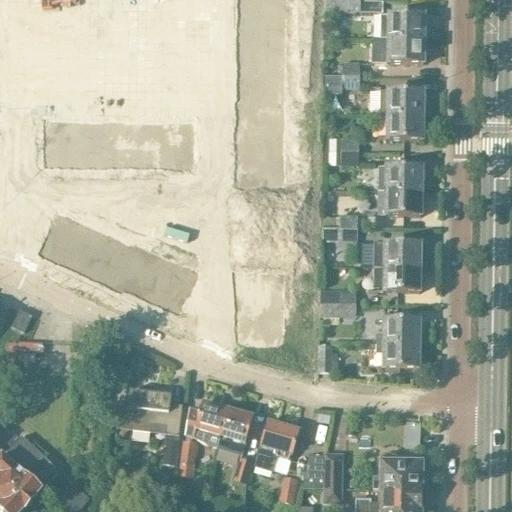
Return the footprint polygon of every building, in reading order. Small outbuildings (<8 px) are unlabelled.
[(280,0),(241,0),(242,8),(281,9),(280,0)] [(305,0),(306,10),(316,10),(315,0),(305,0)] [(359,16),(359,4),(324,4),(324,16),(359,16)] [(242,8),(241,29),(280,30),(281,9),(242,8)] [(306,10),(306,21),(315,22),(316,10),(306,10)] [(386,43),(422,43),(422,31),(424,30),(425,22),(422,21),(422,18),(380,18),(380,43),(386,43)] [(280,30),(241,29),(241,49),(280,50),(280,30)] [(305,38),(305,50),(315,51),(315,38),(305,38)] [(422,54),(422,43),(386,43),(386,66),(422,66),(422,64),(424,62),(424,55),(422,54)] [(241,49),(241,71),(280,71),(280,50),(241,49)] [(305,50),(305,62),(315,62),(315,51),(305,50)] [(341,80),(358,80),(358,66),(341,66),(341,79),(341,80)] [(325,79),(324,97),(341,97),(341,80),(341,79),(325,79)] [(358,93),(358,80),(341,80),(341,93),(358,93)] [(241,83),(240,104),(279,105),(280,84),(241,83)] [(304,93),(304,105),(314,106),(314,94),(304,93)] [(386,119),(421,119),(421,109),(424,107),(424,100),(422,98),(422,95),(386,95),(386,110),(379,110),(379,118),(386,118),(386,119)] [(279,105),(240,104),(240,125),(279,125),(279,105)] [(304,105),(304,117),(314,118),(314,106),(304,105)] [(421,130),(421,119),(386,119),(385,142),(421,142),(421,140),(423,139),(423,131),(421,130)] [(47,125),(47,164),(68,164),(68,126),(47,125)] [(240,125),(240,145),(279,146),(279,125),(240,125)] [(68,126),(68,164),(88,165),(89,126),(68,126)] [(89,126),(88,165),(109,165),(109,126),(89,126)] [(109,126),(109,165),(129,165),(130,126),(109,126)] [(130,126),(129,165),(149,166),(150,127),(130,126)] [(150,127),(149,166),(170,166),(170,127),(150,127)] [(170,127),(170,166),(191,166),(192,127),(170,127)] [(304,134),(304,146),(314,146),(314,134),(304,134)] [(322,156),(357,156),(357,142),(323,141),(322,156)] [(279,146),(240,145),(240,166),(278,166),(279,146)] [(304,146),(304,158),(314,158),(314,146),(304,146)] [(357,169),(357,156),(322,156),(321,169),(357,169)] [(240,166),(239,187),(278,188),(278,166),(240,166)] [(377,170),(377,195),(421,195),(421,184),(423,182),(423,175),(421,174),(421,170),(377,170)] [(56,179),(54,188),(65,191),(68,181),(56,179)] [(68,181),(65,191),(77,194),(79,184),(68,181)] [(303,182),(303,194),(313,194),(313,182),(303,182)] [(97,188),(94,198),(106,201),(108,191),(97,188)] [(108,191),(106,201),(118,203),(120,194),(108,191)] [(421,195),(377,195),(376,219),(420,219),(420,216),(423,215),(423,208),(420,206),(421,195)] [(137,198),(135,207),(147,210),(149,201),(137,198)] [(72,199),(70,209),(82,211),(84,202),(72,199)] [(149,201),(147,210),(158,213),(161,203),(149,201)] [(92,204),(90,213),(101,216),(104,206),(92,204)] [(169,205),(167,215),(179,218),(181,208),(169,205)] [(104,206),(101,216),(113,219),(115,209),(104,206)] [(131,213),(128,222),(140,225),(142,215),(131,213)] [(142,215),(140,225),(152,228),(154,218),(142,215)] [(59,219),(43,254),(62,263),(78,227),(59,219)] [(339,233),(356,233),(356,219),(339,219),(339,233)] [(177,224),(174,235),(184,238),(187,226),(177,224)] [(78,227),(62,263),(80,271),(97,236),(78,227)] [(356,245),(356,233),(339,233),(339,245),(356,245)] [(174,235),(172,247),(181,249),(184,238),(174,235)] [(97,236),(80,271),(99,280),(115,244),(97,236)] [(115,244),(99,280),(118,288),(135,250),(134,250),(133,253),(115,244)] [(383,271),(419,272),(419,260),(422,258),(422,251),(419,250),(419,247),(374,246),(373,271),(383,271)] [(135,250),(118,288),(118,289),(119,286),(137,294),(153,259),(135,250)] [(153,259),(137,294),(156,303),(172,267),(153,259)] [(172,267),(156,303),(175,312),(191,276),(172,267)] [(419,283),(419,272),(383,271),(383,295),(419,295),(419,293),(421,291),(421,284),(419,283)] [(303,273),(302,284),(312,285),(312,273),(303,273)] [(240,279),(240,300),(279,301),(279,279),(240,279)] [(337,308),(355,308),(355,294),(337,294),(337,308)] [(240,300),(239,321),(278,321),(279,301),(240,300)] [(302,301),(302,313),(312,313),(312,301),(302,301)] [(355,320),(355,308),(337,308),(319,308),(319,320),(355,320)] [(23,335),(31,318),(19,312),(11,329),(23,335)] [(239,321),(239,342),(278,342),(278,321),(239,321)] [(375,348),(418,348),(418,336),(421,335),(421,327),(418,326),(419,323),(382,322),(382,337),(375,337),(375,348)] [(311,331),(302,331),(302,343),(311,343),(311,331)] [(318,348),(317,376),(330,376),(330,348),(318,348)] [(418,359),(418,348),(375,348),(374,356),(382,357),(382,376),(398,376),(398,372),(418,372),(418,369),(420,367),(420,360),(418,359)] [(118,401),(115,432),(169,438),(168,441),(165,441),(162,467),(175,468),(178,439),(182,408),(169,407),(170,398),(128,394),(127,402),(118,401)] [(188,412),(185,438),(195,441),(194,442),(205,448),(207,448),(215,451),(217,442),(226,412),(202,405),(199,415),(188,412)] [(217,442),(215,451),(216,451),(240,458),(244,447),(252,420),(226,412),(217,442)] [(291,458),(298,434),(267,424),(260,449),(275,454),(275,459),(287,462),(290,458),(291,458)] [(0,511),(23,511),(59,474),(21,439),(2,459),(1,458),(0,459),(0,511)] [(192,469),(195,446),(182,444),(180,467),(192,469)] [(308,458),(302,490),(323,490),(324,458),(308,458)] [(323,491),(340,492),(340,458),(324,458),(323,490),(323,491)] [(381,493),(411,494),(418,494),(419,467),(398,467),(397,464),(395,461),(393,460),(391,459),(388,459),(387,459),(385,460),(384,462),(383,467),(381,467),(381,482),(373,483),(372,494),(381,494),(381,493)] [(245,487),(251,465),(239,462),(233,483),(245,487)] [(292,507),(296,484),(283,481),(278,505),(292,507)] [(69,485),(55,500),(68,511),(77,511),(87,501),(69,485)] [(340,506),(340,492),(323,491),(323,506),(340,506)] [(411,509),(411,494),(381,493),(381,494),(381,510),(370,510),(370,502),(354,502),(353,511),(417,511),(418,509),(411,509)]
